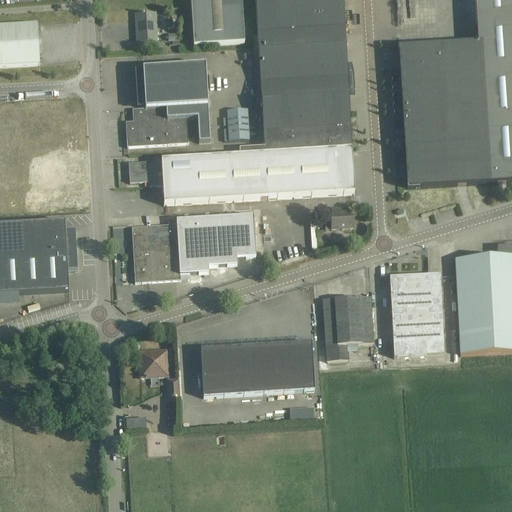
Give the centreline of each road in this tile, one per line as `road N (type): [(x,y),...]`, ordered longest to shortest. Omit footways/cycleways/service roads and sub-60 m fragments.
road 1 (unclassified): [(108,333),(387,249)]
road 2 (unclassified): [(387,249),(369,0)]
road 3 (tertiary): [(106,308),(93,84)]
road 4 (tertiary): [(117,511),(108,333)]
road 5 (unclassified): [(387,249),(511,211)]
